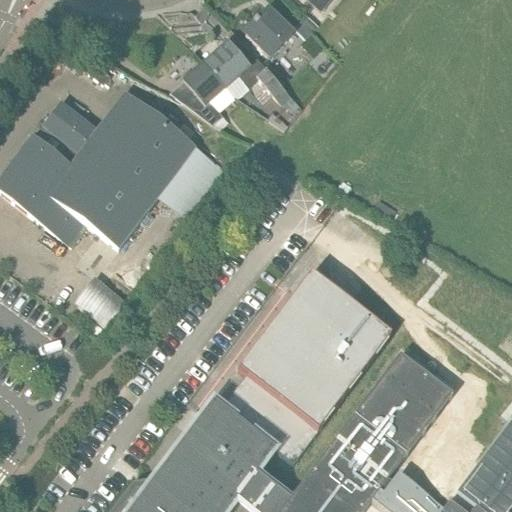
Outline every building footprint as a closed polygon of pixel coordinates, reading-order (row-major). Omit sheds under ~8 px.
[(303,0),(321,14),(332,0),(303,0)] [(209,32),(218,22),(204,8),(194,18),(209,32)] [(293,36),(281,25),(267,11),(252,26),(254,28),(245,38),(269,61),(293,36)] [(297,20),(300,23),(312,35),(317,29),(302,15),(297,20)] [(312,35),(300,23),(293,31),(305,42),(312,35)] [(227,47),(204,67),(226,92),(238,81),(249,93),(258,85),(255,81),(265,72),(258,64),(248,72),(227,47)] [(103,89),(109,80),(88,64),(82,72),(103,89)] [(187,90),(174,102),(211,130),(222,119),(219,116),(210,106),(226,92),(204,67),(183,86),(187,90)] [(265,72),(255,81),(258,85),(271,99),(274,96),(280,91),(265,72)] [(59,109),(0,185),(0,196),(2,198),(71,250),(86,230),(118,254),(156,202),(195,150),(124,97),(95,135),(59,109)] [(290,101),(284,106),(291,115),(297,110),(290,101)] [(284,134),(287,130),(272,116),(267,123),(284,134)] [(229,380),(243,391),(224,415),(212,406),(149,489),(134,491),(118,511),(511,511),(511,475),(505,470),(489,490),(473,478),(446,511),(433,511),(394,483),(392,486),(387,483),(451,398),(399,359),(290,503),(288,502),(255,477),(268,460),(278,468),(371,346),(298,290),(229,380)]
